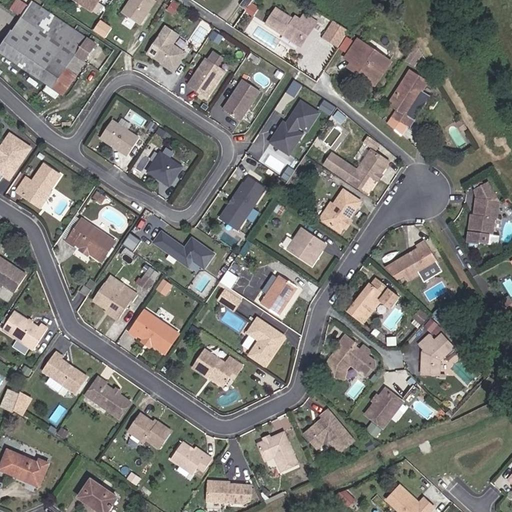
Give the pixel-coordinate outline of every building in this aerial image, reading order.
[(22,0),(15,0),(10,8),(20,14),(27,4),(22,0)] [(135,21),(149,0),(123,0),(117,9),(135,21)] [(243,0),(240,6),(254,14),(259,6),(250,0),(243,0)] [(0,48),(0,52),(38,77),(72,28),(56,17),(33,1),(0,48)] [(292,15),(278,4),(266,20),(283,32),(285,29),(298,39),(308,24),(312,28),(319,19),(306,9),(302,15),(295,10),(292,15)] [(101,19),(94,29),(105,37),(113,27),(101,19)] [(337,41),(346,29),(334,21),(325,33),(337,41)] [(168,69),(181,50),(168,42),(174,31),(161,24),(143,51),(168,69)] [(285,29),(283,32),(299,44),(312,28),(308,24),(298,39),(285,29)] [(72,28),(38,77),(52,87),(74,55),(84,62),(96,44),(72,28)] [(276,41),(262,32),(257,40),(272,49),(276,41)] [(375,81),(392,57),(360,33),(344,53),(354,59),(350,65),(375,81)] [(413,63),(422,50),(414,37),(402,56),(413,63)] [(346,50),(350,41),(344,38),(339,47),(346,50)] [(201,95),(219,68),(200,56),(182,83),(201,95)] [(392,114),(407,124),(415,111),(419,114),(431,94),(422,89),(428,80),(409,67),(386,102),(395,108),(392,114)] [(235,118),(254,88),(237,77),(218,106),(235,118)] [(294,80),(289,90),(296,94),(302,84),(294,80)] [(301,127),(312,109),(295,98),(283,116),(286,117),(282,122),(277,118),(264,138),(283,150),(296,131),(290,127),(293,122),(301,127)] [(322,109),(326,102),(319,98),(315,104),(322,109)] [(427,119),(419,114),(415,111),(407,124),(410,125),(414,118),(424,124),(427,119)] [(122,152),(133,135),(106,117),(95,134),(122,152)] [(147,130),(152,122),(145,117),(140,125),(147,130)] [(467,126),(461,117),(457,119),(462,128),(467,126)] [(157,133),(161,128),(154,124),(151,129),(157,133)] [(26,146),(6,133),(0,142),(0,173),(1,172),(7,176),(26,146)] [(309,154),(314,147),(308,142),(303,150),(309,154)] [(388,159),(368,147),(347,177),(366,191),(388,159)] [(165,183),(177,164),(154,149),(142,168),(165,183)] [(281,177),(288,168),(282,164),(276,173),(281,177)] [(15,190),(21,194),(24,190),(43,202),(61,176),(44,165),(32,182),(24,177),(15,190)] [(228,233),(259,186),(244,175),(239,181),(238,181),(211,221),(228,233)] [(472,214),(470,231),(469,242),(482,243),(483,232),(497,233),(499,211),(495,210),(496,200),(491,184),(475,189),(478,199),(477,214),(472,214)] [(357,200),(341,189),(331,203),(319,220),(333,229),(342,216),(345,217),(357,200)] [(24,190),(21,194),(40,206),(43,202),(24,190)] [(315,217),(319,220),(331,203),(327,199),(315,217)] [(342,216),(333,229),(336,231),(340,226),(345,229),(349,221),(345,217),(342,216)] [(113,243),(81,220),(65,242),(72,247),(75,242),(82,248),(80,252),(99,264),(113,243)] [(308,263),(323,243),(299,227),(285,247),(308,263)] [(209,250),(186,234),(181,241),(183,242),(181,246),(155,228),(148,239),(182,263),(187,257),(198,265),(209,250)] [(497,233),(483,232),(482,243),(496,244),(497,233)] [(124,244),(135,250),(141,238),(130,233),(124,244)] [(435,262),(417,240),(410,245),(413,249),(409,252),(410,254),(406,257),(404,256),(393,264),(407,282),(435,262)] [(9,265),(6,269),(3,267),(5,263),(0,259),(0,284),(11,292),(23,275),(9,265)] [(147,269),(142,277),(150,281),(155,274),(147,269)] [(221,282),(232,287),(238,275),(227,270),(221,282)] [(274,312),(293,285),(275,273),(256,300),(274,312)] [(361,323),(372,308),(377,301),(378,299),(388,306),(397,294),(387,287),(388,286),(372,275),(367,281),(366,280),(357,292),(361,295),(357,300),(354,297),(344,310),(361,323)] [(106,276),(94,295),(120,312),(132,293),(135,294),(139,287),(126,279),(122,286),(106,276)] [(160,292),(167,281),(160,276),(152,287),(160,292)] [(79,284),(75,290),(82,295),(86,289),(79,284)] [(230,309),(237,298),(222,289),(215,299),(230,309)] [(511,300),(507,292),(491,301),(497,311),(493,314),(497,321),(504,317),(502,313),(509,309),(507,306),(511,303),(511,300)] [(379,314),(385,306),(377,301),(372,308),(379,314)] [(441,312),(434,305),(428,313),(435,319),(441,312)] [(148,343),(160,352),(173,332),(141,308),(125,332),(132,337),(134,334),(140,338),(148,343)] [(10,312),(0,328),(0,330),(30,349),(44,329),(37,324),(35,328),(10,312)] [(273,346),(280,335),(253,317),(244,330),(255,338),(245,352),(261,363),(268,354),(266,350),(269,345),(273,346)] [(430,338),(423,330),(412,342),(421,351),(419,355),(417,372),(420,375),(443,376),(445,350),(449,347),(435,332),(430,338)] [(354,342),(343,334),(336,341),(339,344),(333,352),(334,354),(332,359),(329,358),(325,362),(323,369),(325,373),(340,377),(342,367),(349,363),(357,368),(367,355),(352,343),(354,342)] [(148,343),(140,338),(138,341),(146,346),(148,343)] [(388,346),(387,339),(380,340),(381,347),(388,346)] [(235,374),(240,367),(226,357),(221,363),(199,348),(188,366),(202,376),(205,372),(222,383),(227,375),(231,371),(235,374)] [(58,358),(61,355),(52,350),(39,370),(72,392),(83,374),(70,366),(66,368),(62,366),(63,362),(58,358)] [(30,369),(25,366),(21,372),(26,375),(30,369)] [(84,392),(117,413),(128,397),(116,390),(112,387),(103,381),(104,379),(97,374),(84,392)] [(400,400),(382,386),(359,415),(378,430),(400,400)] [(18,393),(8,389),(0,407),(12,413),(14,409),(10,407),(18,393)] [(21,413),(30,399),(19,392),(18,393),(10,407),(14,409),(21,413)] [(398,421),(409,405),(404,402),(393,418),(398,421)] [(348,437),(325,408),(317,413),(320,417),(315,421),(315,426),(311,429),(309,426),(301,432),(314,446),(321,440),(328,439),(335,449),(348,437)] [(166,430),(154,421),(150,426),(146,424),(135,417),(121,436),(135,445),(140,438),(154,448),(166,430)] [(365,424),(360,430),(369,438),(374,431),(365,424)] [(67,430),(59,425),(55,432),(62,437),(67,430)] [(284,431),(257,440),(264,457),(276,453),(282,468),(296,462),(284,431)] [(210,458),(203,453),(200,458),(192,452),(181,443),(170,458),(191,474),(198,466),(202,468),(210,458)] [(0,470),(40,488),(50,462),(38,457),(37,461),(6,447),(0,463),(0,470)] [(195,447),(192,452),(200,458),(203,453),(195,447)] [(98,511),(107,511),(119,497),(90,477),(76,497),(98,511)] [(250,481),(207,479),(206,499),(249,500),(250,481)] [(422,511),(413,502),(416,499),(400,484),(385,499),(398,511),(422,511)] [(348,505),(355,498),(347,488),(339,494),(348,505)] [(416,499),(413,502),(422,511),(427,511),(433,506),(420,494),(416,499)]
